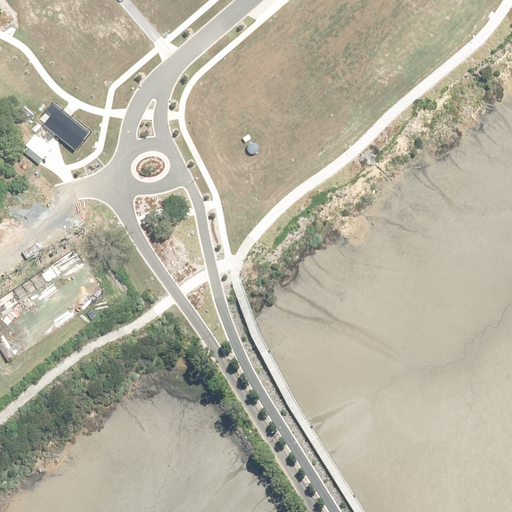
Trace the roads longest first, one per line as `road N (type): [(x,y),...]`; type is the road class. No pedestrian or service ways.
road 1 (residential): [(175,163),(193,193),(236,351),(334,511)]
road 2 (residential): [(312,511),(143,254),(130,225),(128,183)]
road 3 (residential): [(255,0),(165,80)]
